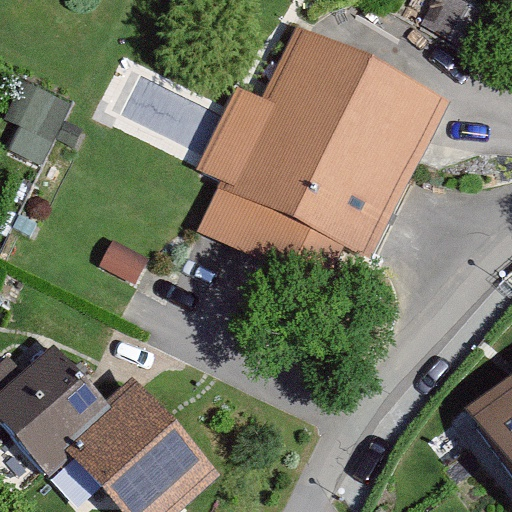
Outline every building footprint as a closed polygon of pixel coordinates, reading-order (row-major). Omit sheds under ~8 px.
[(314,297),(335,254),(244,210),(322,52),(291,37),(192,237),(314,297)] [(322,52),(244,210),(335,254),(363,269),(443,111),(322,52)] [(115,411),(53,343),(0,389),(0,421),(46,473),(68,453),(115,411)] [(511,378),(449,423),(511,511),(511,378)] [(141,388),(115,411),(68,453),(121,511),(176,511),(219,474),(141,388)]
